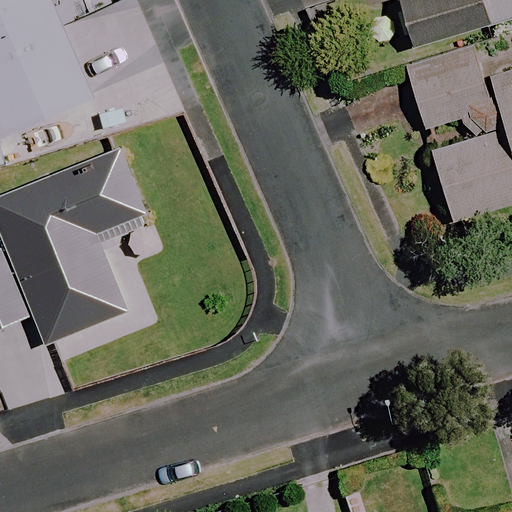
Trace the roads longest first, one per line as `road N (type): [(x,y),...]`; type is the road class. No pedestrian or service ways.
road 1 (residential): [(214,0),(375,372)]
road 2 (residential): [(0,488),(375,372)]
road 3 (residential): [(375,372),(511,330)]
